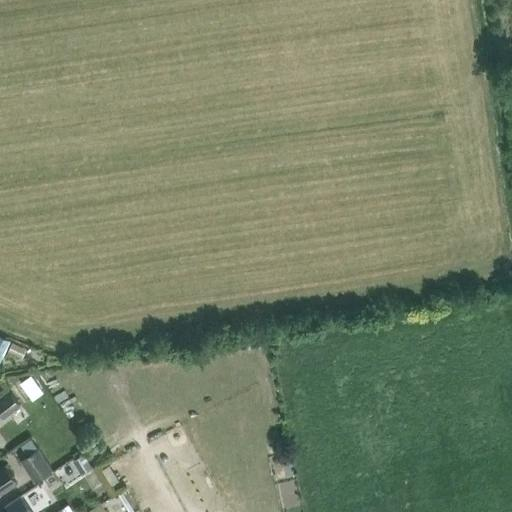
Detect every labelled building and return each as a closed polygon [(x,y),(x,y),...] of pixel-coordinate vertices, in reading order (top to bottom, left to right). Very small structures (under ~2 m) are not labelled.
[(10,340),(0,335),(0,361),(0,362),(10,340)] [(36,372),(16,382),(26,402),(46,392),(36,372)] [(22,407),(14,394),(0,403),(0,409),(5,418),(22,407)] [(52,469),(38,448),(20,460),(34,481),(52,469)] [(92,467),(83,453),(73,461),(82,474),(92,467)] [(0,493),(17,482),(6,465),(0,468),(0,493)] [(13,511),(11,511),(33,511),(22,493),(7,502),(13,511)]
